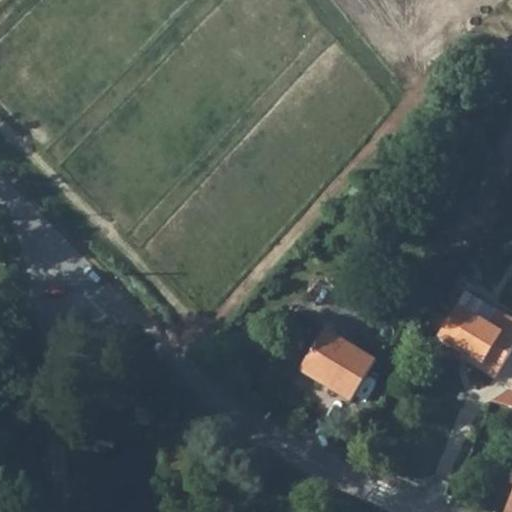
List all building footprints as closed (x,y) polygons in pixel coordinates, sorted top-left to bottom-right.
[(459,303),(450,319),(453,321),(464,305),(459,303)] [(470,309),(464,305),(453,321),(460,325),(470,309)] [(502,309),(494,322),(470,309),(460,325),(453,321),(443,337),(476,355),(511,314),(502,309)] [(498,375),(511,352),(511,314),(476,355),(472,361),(498,375)] [(453,321),(450,319),(441,336),(443,337),(453,321)] [(307,373),(337,334),(328,329),(304,371),(307,373)] [(339,391),(366,349),(337,334),(307,373),(339,391)] [(366,349),(339,391),(356,400),(381,357),(366,349)] [(511,406),(511,391),(508,390),(494,401),(511,406)] [(511,511),(511,487),(503,511),(511,511)]
